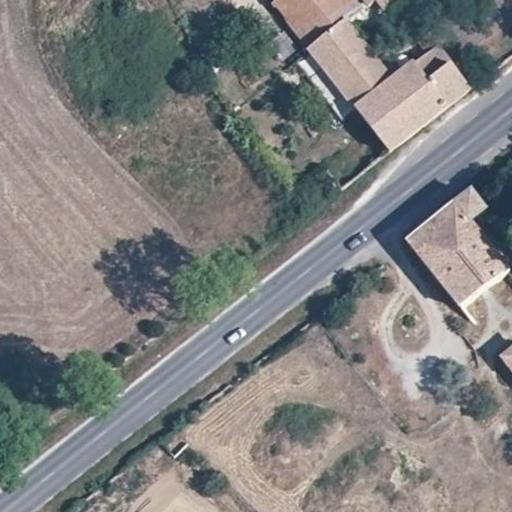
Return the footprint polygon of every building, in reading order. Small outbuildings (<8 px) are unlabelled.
[(278,0),(274,4),(390,152),(471,90),(438,48),(429,56),(393,83),(346,24),(362,11),(353,0),(278,0)] [(377,0),(412,45),(418,41),(427,34),(400,0),(366,0),(370,5),(376,0),(377,0)] [(418,41),(429,56),(438,48),(427,34),(418,41)] [(338,119),(348,111),(307,57),(296,65),(338,119)] [(326,172),(341,191),(355,180),(339,161),(326,172)] [(473,192),(408,245),(511,371),(511,274),(495,254),(471,224),(488,211),(473,192)]
